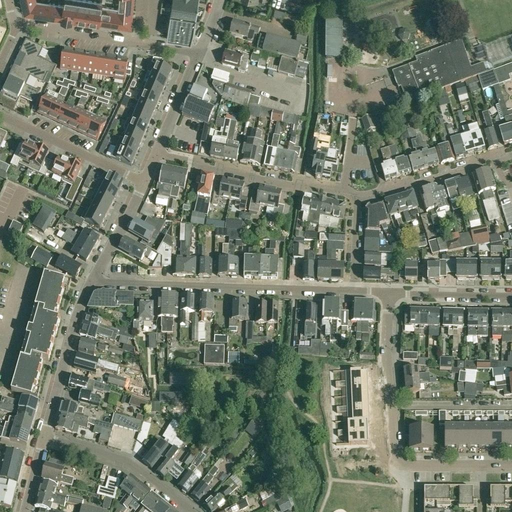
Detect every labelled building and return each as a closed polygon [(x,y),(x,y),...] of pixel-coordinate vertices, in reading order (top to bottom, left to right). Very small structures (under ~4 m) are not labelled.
[(36,1),(35,0),(21,0),(25,12),(33,14),(35,1),(36,1)] [(78,0),(64,0),(63,5),(36,1),(35,1),(33,14),(63,19),(68,19),(70,20),(75,21),(78,0)] [(101,6),(102,2),(86,0),(78,0),(75,21),(98,24),(101,6)] [(130,29),(132,0),(119,0),(119,9),(117,27),(130,29)] [(172,0),(170,14),(196,17),(198,0),(172,0)] [(442,14),(450,11),(447,4),(439,6),(442,14)] [(119,9),(101,6),(98,24),(117,27),(119,9)] [(194,30),(196,17),(170,14),(166,38),(191,42),(194,31),(194,30)] [(327,20),(326,58),(342,58),(343,21),(327,20)] [(260,29),(240,23),(234,22),(231,35),(247,39),(248,41),(252,42),(252,41),(254,34),(258,36),(260,29)] [(308,51),(261,37),(257,50),(309,65),(308,51)] [(26,41),(20,54),(25,57),(22,63),(48,75),(52,77),(56,67),(38,59),(43,49),(26,41)] [(464,82),(478,76),(487,73),(483,64),(471,68),(461,41),(415,58),(417,63),(392,72),(398,88),(401,87),(407,103),(464,82)] [(63,51),(60,70),(71,72),(74,53),(63,51)] [(241,56),(240,56),(227,52),(223,65),(239,70),(238,72),(245,74),(250,57),(241,54),(241,56)] [(269,56),(254,52),(253,55),(251,61),(259,63),(257,67),(265,69),(269,56)] [(74,53),(71,72),(82,73),(85,55),(74,53)] [(85,55),(82,73),(93,75),(96,56),(85,55)] [(96,56),(93,75),(103,77),(106,58),(96,56)] [(106,58),(103,77),(113,79),(114,79),(117,60),(106,58)] [(295,78),(299,63),(282,59),(278,73),(295,78)] [(128,62),(117,60),(114,79),(113,79),(113,81),(125,83),(126,76),(126,71),(128,62)] [(22,63),(20,68),(14,65),(8,78),(26,86),(30,77),(43,83),(48,75),(22,63)] [(299,63),(295,78),(304,81),(308,66),(299,63)] [(511,74),(511,64),(494,71),(498,84),(510,80),(509,76),(511,74)] [(164,69),(156,65),(152,75),(167,82),(171,72),(169,71),(170,70),(164,67),(164,69)] [(483,90),(498,84),(494,71),(487,74),(487,73),(478,76),(480,83),(483,90)] [(148,85),(163,91),(167,82),(152,75),(147,73),(143,83),(148,85)] [(214,75),(211,85),(226,90),(229,80),(214,75)] [(480,83),(478,76),(464,82),(467,88),(468,87),(476,84),(480,83)] [(8,78),(1,93),(3,94),(1,99),(4,100),(1,106),(14,112),(20,98),(34,104),(39,92),(26,86),(8,78)] [(247,103),(258,106),(260,99),(245,94),(246,92),(226,85),(226,87),(214,83),(213,87),(221,97),(223,97),(221,101),(246,108),(247,103)] [(479,91),(476,84),(468,87),(470,94),(479,91)] [(140,92),(139,92),(159,100),(163,91),(148,85),(144,94),(140,92)] [(464,85),(455,88),(458,98),(467,96),(464,85)] [(207,91),(194,86),(182,115),(208,127),(215,128),(219,111),(208,107),(212,99),(205,96),(207,91)] [(511,125),(510,118),(508,112),(501,90),(495,92),(504,120),(505,120),(507,128),(499,131),(504,146),(511,143),(511,125)] [(437,101),(447,99),(444,91),(435,94),(437,101)] [(139,92),(135,101),(155,110),(159,100),(139,92)] [(46,96),(38,114),(48,118),(56,101),(46,96)] [(66,106),(56,101),(48,118),(58,123),(66,106)] [(140,104),(136,113),(151,119),(155,110),(135,101),(135,102),(140,104)] [(75,110),(66,106),(58,123),(67,128),(75,110)] [(75,110),(67,128),(77,132),(85,115),(86,115),(87,113),(76,108),(75,110)] [(392,109),(386,111),(388,118),(394,116),(392,109)] [(457,113),(460,124),(466,122),(462,111),(457,113)] [(283,124),(284,115),(285,114),(274,112),(272,122),(283,124)] [(483,135),(488,151),(499,148),(488,112),(482,113),(488,133),(483,135)] [(128,120),(147,129),(151,119),(136,113),(132,122),(128,120)] [(86,115),(85,115),(77,132),(87,137),(95,119),(86,115)] [(293,126),(294,120),(294,118),(284,115),(283,124),(293,126)] [(95,119),(87,137),(97,141),(106,122),(96,117),(95,119)] [(370,117),(362,120),(366,132),(375,129),(370,117)] [(128,120),(124,130),(143,138),(147,129),(128,120)] [(231,122),(226,121),(224,130),(222,130),(221,135),(217,134),(215,142),(213,141),(210,157),(223,160),(231,122)] [(454,161),(444,130),(442,121),(436,123),(444,147),(436,150),(441,165),(454,161)] [(231,122),(223,160),(236,163),(240,147),(232,145),(237,123),(231,122)] [(466,126),(467,126),(475,155),(485,151),(479,133),(476,123),(466,126)] [(339,136),(346,137),(348,125),(341,124),(339,136)] [(446,127),(456,160),(466,157),(460,138),(455,140),(451,126),(446,127)] [(466,157),(475,155),(467,126),(462,127),(465,137),(460,138),(466,157)] [(120,139),(139,147),(143,138),(124,130),(123,130),(125,131),(124,134),(126,135),(124,141),(120,139)] [(414,130),(400,134),(402,141),(416,137),(414,130)] [(250,165),(257,132),(252,131),(250,143),(245,142),(240,163),(250,165)] [(257,132),(250,165),(260,167),(264,146),(260,145),(262,134),(257,132)] [(434,151),(426,153),(425,149),(427,148),(425,141),(423,141),(422,135),(420,136),(416,137),(417,140),(426,170),(439,166),(434,151)] [(273,170),(277,153),(280,137),(275,136),(272,152),(266,151),(262,168),(273,170)] [(296,139),(291,138),(290,145),(287,155),(283,172),(294,174),(298,157),(299,158),(301,149),(295,148),(296,139)] [(120,139),(116,148),(135,157),(139,147),(120,139)] [(318,141),(313,140),(309,156),(315,157),(316,151),(318,141)] [(413,173),(426,170),(417,140),(411,142),(414,150),(415,150),(417,155),(409,158),(413,173)] [(17,164),(28,169),(38,149),(27,144),(17,164)] [(287,155),(290,145),(285,144),(283,154),(277,153),(273,170),(283,172),(287,155)] [(389,148),(398,178),(410,174),(406,159),(398,161),(396,155),(398,155),(395,146),(389,148)] [(111,158),(131,167),(135,157),(116,148),(111,158)] [(316,179),(323,180),(327,162),(329,151),(329,150),(320,148),(320,152),(316,151),(315,157),(315,160),(314,159),(312,169),(318,170),(316,179)] [(386,182),(398,178),(389,148),(381,151),(384,162),(389,160),(390,164),(381,166),(386,182)] [(49,154),(38,149),(28,169),(45,177),(47,173),(51,163),(46,160),(49,154)] [(338,165),(335,164),(338,153),(329,151),(327,162),(323,180),(330,182),(332,173),(337,174),(338,165)] [(62,182),(71,164),(60,159),(57,166),(51,163),(47,173),(52,175),(63,180),(62,182)] [(73,187),(81,169),(71,164),(62,182),(73,187)] [(172,187),(176,170),(163,167),(160,184),(158,183),(156,190),(163,192),(162,199),(158,199),(155,214),(153,214),(152,221),(153,221),(164,222),(166,210),(168,201),(167,201),(170,187),(172,187)] [(170,197),(172,198),(177,199),(179,189),(184,190),(188,172),(176,170),(172,187),(170,197)] [(481,174),(495,220),(499,218),(491,192),(495,190),(489,171),(481,174)] [(123,183),(104,174),(100,183),(119,193),(123,183)] [(489,222),(495,220),(481,174),(473,176),(478,195),(483,194),(485,202),(483,202),(489,222)] [(207,211),(208,208),(210,199),(209,199),(214,178),(202,176),(201,178),(198,177),(196,184),(200,184),(197,196),(198,197),(196,209),(207,211)] [(88,177),(83,186),(88,188),(92,179),(88,177)] [(462,210),(462,208),(460,201),(473,197),(467,178),(453,182),(461,209),(462,209),(462,210)] [(230,201),(234,182),(223,180),(220,193),(214,192),(212,205),(217,206),(219,199),(230,201)] [(234,182),(230,201),(235,202),(234,206),(240,207),(239,210),(245,211),(247,199),(241,198),(244,184),(234,182)] [(452,212),(461,209),(453,182),(444,185),(452,212)] [(114,202),(119,193),(100,183),(95,192),(114,202)] [(267,208),(271,190),(260,187),(257,201),(251,200),(249,212),(259,214),(260,207),(267,208)] [(428,190),(436,216),(437,217),(445,214),(444,213),(449,211),(446,202),(442,189),(438,190),(437,187),(428,190)] [(39,188),(37,193),(44,197),(47,191),(39,188)] [(77,192),(71,189),(65,201),(72,204),(77,192)] [(271,190),(267,208),(274,209),(272,217),(282,219),(285,207),(279,205),(282,192),(271,190)] [(431,217),(436,216),(428,190),(420,192),(426,213),(430,211),(431,217)] [(104,208),(109,211),(114,202),(95,192),(90,201),(104,208)] [(418,214),(417,209),(413,195),(404,197),(411,222),(416,221),(415,216),(418,215),(418,214)] [(307,223),(312,198),(304,197),(302,208),(302,213),(304,214),(302,222),(307,223)] [(406,223),(411,222),(404,197),(395,200),(399,215),(403,214),(406,223)] [(321,208),(323,200),(312,198),(307,223),(318,225),(321,208)] [(329,227),(334,203),(323,200),(321,208),(318,225),(329,227)] [(403,227),(399,215),(395,200),(386,203),(390,217),(394,216),(396,221),(397,221),(399,228),(403,227)] [(105,220),(109,211),(104,208),(90,201),(90,202),(92,202),(90,206),(93,207),(90,212),(86,210),(105,220)] [(176,202),(169,201),(167,208),(175,210),(176,202)] [(338,229),(339,220),(343,221),(345,207),(344,205),(334,203),(329,227),(338,229)] [(390,223),(385,208),(384,203),(374,205),(381,226),(386,224),(390,223)] [(379,226),(381,226),(374,205),(369,207),(365,211),(365,232),(379,233),(379,226)] [(40,209),(31,225),(44,233),(50,224),(42,220),(47,213),(40,209)] [(100,230),(105,220),(86,210),(81,220),(100,230)] [(54,217),(47,213),(42,220),(50,224),(54,217)] [(204,216),(191,214),(189,224),(202,227),(204,216)] [(160,233),(166,223),(164,222),(153,221),(149,229),(136,221),(129,233),(148,244),(156,231),(160,233)] [(13,222),(8,233),(18,237),(23,227),(13,222)] [(185,242),(186,225),(181,225),(180,242),(181,242),(180,259),(173,259),(173,276),(184,277),(185,242)] [(191,249),(192,226),(186,225),(185,242),(184,277),(195,277),(195,259),(189,259),(189,249),(191,249)] [(474,248),(478,247),(491,244),(489,237),(486,226),(472,230),(472,232),(474,248)] [(229,238),(229,231),(226,230),(216,229),(215,237),(229,238)] [(65,236),(92,251),(99,240),(85,232),(81,239),(68,231),(65,236)] [(243,232),(240,232),(233,231),(229,231),(229,238),(229,240),(243,240),(243,232)] [(254,242),(254,233),(243,232),(243,240),(243,242),(254,242)] [(462,250),(467,249),(474,248),(472,232),(458,237),(458,239),(462,250)] [(262,242),(262,234),(254,233),(254,242),(262,242)] [(270,242),(271,235),(262,234),(262,242),(270,242)] [(332,242),(344,243),(345,235),(328,234),(328,236),(328,242),(332,242)] [(489,237),(491,244),(501,243),(499,234),(489,237)] [(270,242),(270,251),(275,251),(275,242),(278,242),(279,236),(271,235),(270,242)] [(417,242),(419,248),(427,246),(424,235),(416,237),(417,240),(417,242)] [(86,263),(92,251),(65,236),(63,240),(76,248),(72,255),(86,263)] [(171,268),(171,240),(166,237),(156,254),(159,256),(158,256),(162,258),(162,269),(162,267),(170,267),(170,268),(171,268)] [(125,239),(119,250),(141,262),(141,261),(144,256),(148,258),(151,252),(141,246),(140,247),(125,239)] [(380,240),(379,240),(365,239),(364,253),(379,253),(392,254),(392,248),(379,248),(380,240)] [(407,239),(401,241),(402,244),(403,248),(409,249),(408,243),(407,239)] [(446,253),(443,243),(442,239),(428,242),(432,255),(446,253)] [(446,253),(462,250),(458,239),(443,243),(446,253)] [(343,252),(344,243),(332,242),(331,253),(330,282),(343,282),(344,265),(335,265),(336,251),(343,252)] [(491,244),(491,253),(502,253),(502,242),(501,243),(491,244)] [(478,253),(491,253),(491,244),(478,247),(478,253)] [(229,246),(223,245),(223,261),(218,261),(217,277),(219,277),(220,278),(223,278),(224,277),(228,277),(229,246)] [(237,277),(238,277),(239,261),(234,261),(234,246),(229,246),(228,277),(232,277),(233,278),(236,278),(237,277)] [(304,247),(294,246),(294,258),(304,259),(304,247)] [(478,256),(478,253),(478,247),(474,248),(467,249),(467,253),(472,253),(474,256),(478,256)] [(199,248),(198,277),(211,278),(212,262),(205,262),(205,248),(199,248)] [(48,268),(54,257),(38,249),(32,259),(48,268)] [(252,279),(254,250),(249,250),(249,259),(245,259),(244,278),(252,279)] [(260,279),(261,259),(258,259),(258,250),(254,250),(252,279),(260,279)] [(269,280),(270,251),(266,251),(265,259),(261,259),(260,279),(269,280)] [(270,251),(269,280),(277,280),(278,260),(274,260),(275,251),(270,251)] [(303,281),(314,281),(314,254),(308,253),(308,265),(303,265),(303,281)] [(330,282),(331,253),(327,253),(326,264),(318,264),(318,281),(330,282)] [(386,267),(386,262),(392,263),(392,259),(392,256),(365,255),(364,265),(386,267)] [(162,269),(162,267),(162,258),(158,256),(153,267),(152,268),(162,268),(162,269)] [(57,263),(55,268),(76,279),(81,268),(62,258),(59,264),(57,263)] [(400,261),(399,275),(404,275),(404,279),(405,279),(405,281),(417,281),(417,266),(411,266),(411,261),(400,261)] [(466,279),(466,261),(459,261),(459,263),(456,263),(456,279),(458,279),(458,280),(462,280),(462,279),(466,279)] [(466,261),(466,279),(470,279),(470,280),(474,280),(474,279),(476,279),(476,263),(474,263),(474,261),(466,261)] [(491,279),(491,261),(483,261),(483,263),(480,263),(480,279),(482,279),(482,280),(486,280),(486,279),(491,279)] [(491,261),(491,279),(494,279),(494,280),(499,280),(499,279),(500,279),(501,263),(498,263),(498,261),(491,261)] [(446,276),(446,274),(446,262),(434,262),(434,266),(428,266),(428,281),(439,281),(439,279),(441,279),(441,276),(446,276)] [(363,275),(363,278),(364,279),(364,281),(379,281),(380,277),(394,277),(394,275),(398,275),(399,269),(392,269),(392,271),(365,270),(364,274),(363,275)] [(45,275),(11,392),(37,399),(40,390),(35,389),(42,365),(41,364),(42,359),(48,361),(60,320),(54,318),(55,314),(57,314),(64,290),(69,291),(71,283),(45,275)] [(113,297),(113,295),(99,294),(98,294),(97,294),(98,295),(95,296),(94,296),(94,297),(95,297),(89,310),(113,310),(113,307),(112,307),(112,297),(113,297)] [(113,307),(113,310),(119,311),(120,308),(133,309),(134,295),(115,295),(113,295),(113,297),(112,297),(112,307),(113,307)] [(162,334),(167,334),(168,296),(159,296),(158,318),(162,318),(162,334)] [(168,296),(167,334),(172,334),(173,319),(177,319),(178,297),(168,296)] [(185,326),(185,322),(185,313),(194,313),(194,297),(181,297),(180,326),(185,326)] [(200,297),(199,324),(204,324),(204,314),(213,314),(213,298),(200,297)] [(330,333),(332,302),(323,301),(322,327),(326,327),(325,337),(330,337),(330,334),(330,333)] [(237,333),(237,328),(237,321),(246,321),(246,304),(245,304),(244,302),(241,302),(240,304),(232,304),(232,313),(230,313),(229,333),(237,333)] [(341,313),(342,302),(332,302),(330,333),(330,334),(330,337),(330,342),(336,343),(337,322),(341,323),(341,328),(342,328),(348,328),(348,313),(341,313)] [(361,341),(362,334),(363,303),(353,302),(352,313),(351,313),(351,322),(357,323),(357,341),(361,341)] [(145,325),(145,322),(151,323),(152,305),(150,305),(150,304),(145,303),(145,305),(138,304),(137,320),(135,320),(135,333),(141,333),(141,325),(145,325)] [(362,334),(368,334),(369,323),(375,323),(376,314),(374,314),(375,303),(363,303),(362,334)] [(267,324),(268,305),(257,304),(256,324),(267,324)] [(268,305),(267,324),(277,324),(278,305),(268,305)] [(316,337),(317,308),(306,308),(305,336),(316,337)] [(419,336),(420,312),(419,312),(419,310),(414,310),(414,311),(410,311),(410,313),(405,313),(405,327),(415,327),(415,335),(419,336)] [(429,328),(429,312),(428,312),(428,311),(423,310),(423,312),(420,312),(419,336),(423,336),(424,328),(429,328)] [(429,312),(429,328),(429,336),(433,336),(433,328),(439,328),(439,312),(438,312),(438,311),(433,311),(433,312),(429,312)] [(453,337),(454,313),(451,313),(451,311),(446,311),(445,312),(444,312),(443,328),(449,328),(449,337),(453,337)] [(454,313),(453,337),(458,337),(458,329),(463,329),(464,313),(462,313),(462,312),(457,311),(457,313),(454,313)] [(477,337),(478,313),(475,313),(475,312),(469,312),(469,313),(468,313),(468,329),(468,337),(473,337),(477,337)] [(488,337),(488,329),(488,313),(486,313),(486,312),(481,312),(481,313),(478,313),(477,337),(488,337)] [(502,337),(502,313),(499,313),(499,312),(493,312),(493,313),(492,313),(492,329),(493,329),(493,337),(502,337)] [(511,337),(511,313),(508,313),(508,312),(503,312),(503,313),(502,313),(502,337),(511,337)] [(101,320),(95,319),(86,316),(83,326),(118,336),(119,332),(99,327),(101,320)] [(117,340),(118,336),(83,326),(80,335),(95,340),(97,335),(117,340)] [(133,329),(121,329),(120,337),(133,340),(133,329)] [(106,346),(82,340),(79,353),(94,357),(96,347),(99,348),(98,350),(105,352),(106,346)] [(320,356),(320,350),(321,342),(312,341),(311,349),(299,349),(299,355),(320,357),(320,356)] [(136,349),(125,346),(123,351),(124,351),(135,354),(136,349)] [(124,351),(123,351),(111,347),(109,353),(123,356),(124,351)] [(205,347),(204,365),(224,365),(224,348),(205,347)] [(260,359),(272,360),(272,348),(267,348),(266,348),(260,348),(260,359)] [(502,364),(502,370),(511,369),(511,353),(509,353),(509,357),(508,357),(508,364),(502,364)] [(227,354),(226,365),(239,366),(240,354),(227,354)] [(102,362),(78,355),(75,368),(90,372),(92,364),(94,365),(111,370),(113,365),(102,362)] [(440,359),(439,368),(451,369),(452,370),(452,360),(440,359)] [(490,370),(490,363),(490,362),(477,362),(477,364),(477,370),(490,370)] [(477,370),(477,364),(464,364),(464,371),(477,372),(477,370)] [(429,374),(418,375),(417,368),(404,370),(406,381),(430,379),(429,374)] [(346,386),(368,385),(367,372),(345,373),(346,383),(346,386)] [(169,374),(169,386),(193,386),(193,375),(169,374)] [(510,386),(511,385),(511,375),(509,376),(510,379),(503,380),(503,382),(494,383),(495,388),(496,388),(505,387),(510,386)] [(109,376),(106,385),(135,393),(137,385),(109,376)] [(105,386),(89,381),(73,377),(71,382),(70,384),(69,386),(70,387),(70,389),(82,392),(79,403),(99,408),(101,400),(90,397),(92,389),(103,392),(105,386)] [(430,379),(406,381),(407,393),(419,392),(419,386),(430,385),(430,379)] [(465,384),(463,397),(476,398),(478,386),(465,384)] [(346,388),(346,398),(368,398),(368,385),(346,386),(346,388)] [(505,397),(511,396),(511,395),(511,385),(510,386),(505,387),(496,388),(496,392),(504,391),(505,397)] [(211,398),(211,389),(203,389),(202,397),(211,398)] [(176,402),(176,394),(161,393),(161,402),(176,402)] [(39,404),(29,401),(22,399),(21,403),(2,398),(1,404),(35,414),(39,404)] [(369,410),(368,398),(346,398),(347,408),(347,411),(369,410)] [(79,408),(62,403),(59,416),(88,424),(88,423),(89,418),(81,416),(83,409),(79,408)] [(33,425),(35,414),(1,404),(0,406),(0,410),(11,414),(12,412),(18,414),(16,420),(33,425)] [(161,405),(151,404),(150,412),(160,413),(161,405)] [(369,410),(347,411),(347,414),(348,424),(370,423),(369,410)] [(444,426),(444,448),(458,448),(458,426),(450,426),(450,422),(446,422),(446,413),(439,413),(439,426),(444,426)] [(136,420),(133,419),(116,415),(114,426),(139,433),(142,422),(136,420)] [(59,416),(55,429),(73,434),(75,426),(87,429),(88,424),(59,416)] [(30,435),(33,425),(16,420),(14,426),(6,424),(5,428),(30,435)] [(244,430),(255,439),(263,429),(252,420),(244,430)] [(112,431),(114,426),(96,421),(95,427),(112,431)] [(370,423),(348,424),(348,432),(348,434),(368,434),(367,423),(370,423)] [(458,426),(458,448),(470,448),(470,426),(458,426)] [(470,426),(470,448),(481,448),(481,426),(470,426)] [(481,426),(481,448),(492,448),(492,426),(481,426)] [(492,426),(492,448),(504,448),(504,426),(492,426)] [(109,443),(112,431),(95,427),(93,433),(101,435),(99,440),(109,443)] [(27,446),(30,435),(5,428),(4,433),(6,433),(4,440),(27,446)] [(409,429),(409,451),(421,451),(421,429),(409,429)] [(421,429),(421,451),(433,451),(433,429),(421,429)] [(368,445),(368,434),(348,434),(348,437),(349,446),(368,445)] [(179,453),(177,451),(183,445),(175,439),(172,445),(172,447),(164,458),(167,460),(157,473),(164,479),(168,474),(172,477),(181,465),(174,460),(179,453)] [(172,445),(164,440),(163,443),(160,440),(143,462),(151,469),(161,457),(163,459),(170,448),(172,447),(172,445)] [(209,451),(214,445),(210,442),(205,448),(206,449),(209,451)] [(201,452),(207,456),(210,452),(205,448),(201,452)] [(24,456),(14,454),(4,451),(3,455),(0,454),(0,460),(22,465),(24,456)] [(198,481),(202,476),(202,473),(197,469),(206,457),(201,452),(191,466),(192,466),(182,478),(184,479),(178,486),(188,494),(199,481),(198,481)] [(181,463),(187,468),(194,459),(188,454),(181,463)] [(0,469),(20,474),(22,465),(0,460),(0,469)] [(61,476),(63,470),(46,466),(43,479),(60,483),(72,486),(73,479),(61,476)] [(214,467),(192,496),(195,498),(195,500),(197,502),(199,501),(200,502),(210,490),(206,488),(214,478),(213,477),(218,470),(214,467)] [(0,469),(0,479),(17,483),(20,474),(0,469)] [(276,469),(267,472),(272,484),(281,480),(276,469)] [(114,500),(117,493),(120,481),(109,478),(106,488),(100,486),(98,495),(114,500)] [(124,507),(141,486),(131,478),(120,491),(127,495),(119,505),(117,510),(122,511),(124,507)] [(216,495),(204,505),(206,507),(205,508),(208,511),(209,511),(210,511),(213,511),(218,508),(219,509),(225,504),(222,502),(238,488),(230,480),(224,485),(228,488),(218,497),(216,495)] [(0,494),(14,498),(17,485),(0,481),(0,494)] [(42,483),(38,495),(66,502),(81,506),(82,506),(83,502),(68,498),(67,498),(55,495),(57,487),(42,483)] [(140,507),(151,494),(141,486),(124,507),(122,511),(125,511),(134,501),(140,507)] [(436,489),(436,507),(450,507),(450,503),(459,503),(459,488),(450,488),(450,489),(436,489)] [(459,503),(459,509),(477,509),(477,501),(473,501),(473,489),(467,489),(467,488),(459,488),(459,503)] [(487,501),(487,509),(505,509),(505,503),(505,488),(496,488),(496,489),(490,489),(490,501),(487,501)] [(423,504),(422,511),(436,511),(436,507),(436,489),(424,489),(424,504),(423,504)] [(268,507),(285,498),(283,493),(264,503),(264,502),(261,503),(265,509),(269,507),(268,507)] [(0,494),(0,507),(11,510),(14,498),(0,494)] [(64,507),(66,502),(38,495),(35,507),(50,511),(52,504),(64,507)] [(152,495),(138,511),(154,511),(162,503),(152,495)] [(245,499),(235,504),(236,507),(238,511),(240,511),(249,507),(245,499)] [(286,499),(279,503),(283,511),(284,511),(291,509),(286,499)] [(170,511),(171,511),(162,503),(154,511),(170,511)]
